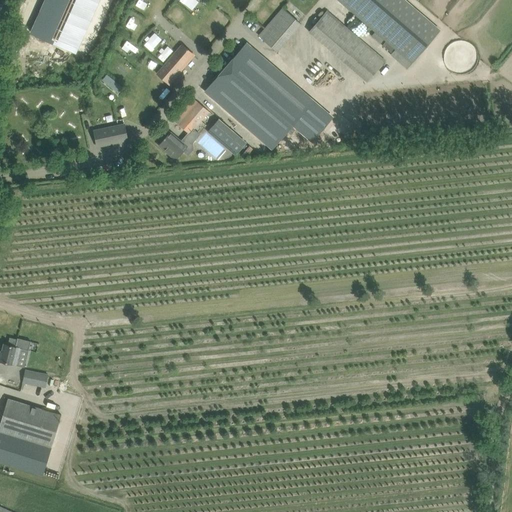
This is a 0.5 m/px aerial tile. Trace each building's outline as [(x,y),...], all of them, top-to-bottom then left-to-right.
[(46,0),(31,39),(78,58),(101,0),(46,0)] [(141,0),(139,10),(145,12),(148,0),(146,0),(141,0)] [(404,0),(338,0),(412,63),(440,30),(404,0)] [(296,6),(291,11),(300,21),(305,16),(296,6)] [(169,16),(174,19),(180,10),(175,7),(169,16)] [(274,51),(300,24),(282,7),(256,34),(274,51)] [(129,17),(125,27),(136,31),(140,21),(129,17)] [(153,44),(159,35),(153,31),(147,40),(153,44)] [(246,43),(205,91),(272,148),(287,131),(291,134),(297,128),(312,140),(332,117),(246,43)] [(193,54),(182,45),(181,44),(156,73),(167,83),(180,68),(193,54)] [(197,101),(177,124),(188,132),(190,134),(194,129),(209,111),(205,107),(197,101)] [(246,143),(218,119),(208,131),(235,155),(246,143)] [(94,130),(98,146),(128,139),(125,123),(94,130)] [(164,127),(158,134),(164,139),(159,145),(166,150),(168,148),(178,157),(183,151),(188,156),(193,150),(193,142),(200,134),(194,129),(190,134),(188,132),(181,140),(170,132),(164,127)] [(0,361),(12,364),(13,360),(17,361),(20,350),(28,352),(31,341),(30,341),(18,338),(17,338),(17,339),(10,337),(8,345),(4,344),(2,354),(0,354),(0,361)] [(22,383),(46,387),(48,374),(25,369),(22,383)] [(0,462),(42,475),(61,414),(8,398),(0,423),(0,462)]
